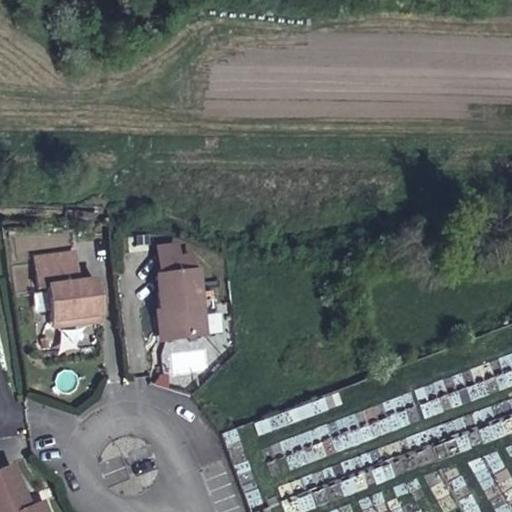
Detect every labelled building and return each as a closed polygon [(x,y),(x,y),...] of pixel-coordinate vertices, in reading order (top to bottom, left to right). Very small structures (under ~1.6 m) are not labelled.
[(147,234),(126,237),(128,252),(149,250),(147,234)] [(154,247),(158,274),(191,269),(190,256),(174,258),(171,244),(154,247)] [(46,286),(50,320),(99,313),(94,278),(76,281),(72,252),(30,257),(35,287),(46,286)] [(158,274),(155,274),(163,339),(204,334),(195,268),(191,269),(158,274)] [(99,313),(50,320),(51,326),(99,319),(99,313)] [(12,465),(0,469),(0,511),(47,511),(42,499),(25,507),(21,498),(26,496),(12,465)]
